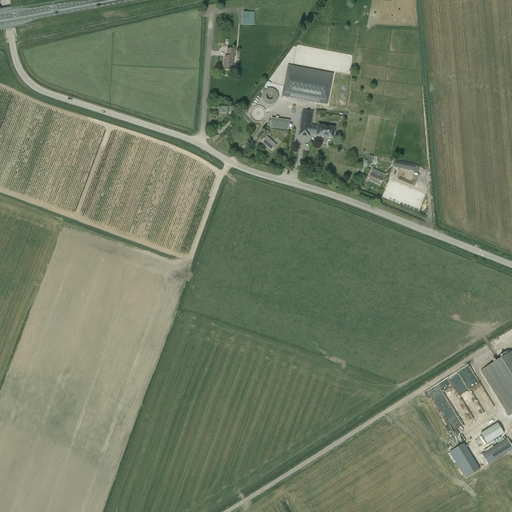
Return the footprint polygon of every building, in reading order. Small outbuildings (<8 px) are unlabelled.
[(243,13),(243,25),(255,25),(255,13),(243,13)] [(225,56),(224,70),(232,71),(233,57),(234,57),(235,49),(227,49),(227,56),(225,56)] [(288,66),(282,96),(327,105),(333,74),(288,66)] [(263,89),(264,104),(278,103),(278,88),(263,89)] [(219,104),(219,112),(228,112),(228,109),(236,110),(236,105),(219,104)] [(333,138),(333,135),(334,135),(334,134),(335,134),(335,133),(335,132),(335,131),(334,131),(334,128),(318,126),(311,125),(313,112),(303,111),(299,135),(309,136),(310,134),(317,135),(333,138)] [(289,130),(291,120),(272,118),(271,128),(289,130)] [(215,125),(210,128),(214,134),(219,130),(215,125)] [(267,130),(260,138),(263,140),(261,142),(272,152),(277,146),(266,136),(270,132),(267,130)] [(394,167),(414,171),(415,165),(395,161),(394,167)] [(371,173),(368,180),(381,185),(384,178),(385,175),(373,169),(371,173)] [(466,355),(469,359),(481,351),(478,347),(466,355)] [(511,413),(511,351),(481,370),(509,415),(511,413)] [(511,446),(507,438),(481,454),(488,465),(511,449),(511,446)]
